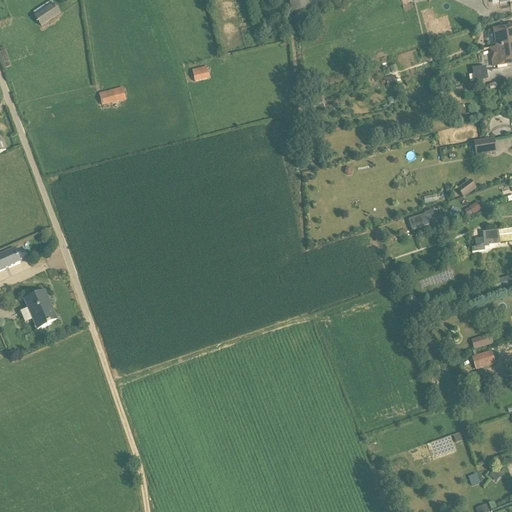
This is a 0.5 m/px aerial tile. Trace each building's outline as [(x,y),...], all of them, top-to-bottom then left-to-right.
[(54,5),(35,18),(41,27),(60,15),(54,5)] [(421,11),(429,41),(452,34),(447,16),(436,20),(432,8),(421,11)] [(511,45),(511,27),(494,31),(496,48),(511,45)] [(511,45),(496,48),(490,49),(493,68),(511,64),(511,45)] [(207,68),(192,72),(195,83),(209,79),(207,68)] [(123,89),(99,95),(102,106),(125,100),(123,89)] [(327,110),(324,102),(319,104),(321,111),(327,110)] [(471,119),(470,114),(465,116),(461,105),(455,107),(461,122),(471,119)] [(478,138),(478,124),(467,125),(467,122),(465,122),(466,139),(478,138)] [(494,140),(468,144),(469,150),(472,150),(473,157),(496,153),(494,140)] [(471,181),(457,191),(463,200),(477,189),(471,181)] [(478,203),(469,209),(472,215),(473,216),(483,210),(478,203)] [(429,226),(428,224),(425,215),(414,219),(408,221),(412,232),(429,226)] [(483,234),(484,245),(485,246),(472,250),(473,255),(485,253),(485,250),(490,249),(490,247),(494,247),(492,233),(483,234)] [(15,249),(0,255),(0,271),(21,262),(15,249)] [(511,279),(511,277),(492,282),(495,292),(511,286),(511,279)] [(51,324),(57,321),(45,292),(25,301),(38,331),(51,325),(51,324)] [(462,299),(436,308),(438,315),(465,307),(462,299)] [(471,341),(474,351),(475,351),(493,345),(490,335),(471,341)] [(494,364),(491,353),(472,359),(476,370),(485,367),(486,372),(496,369),(494,364)] [(498,475),(493,471),(489,477),(493,481),(498,475)] [(476,475),(469,478),(472,486),(479,484),(476,475)]
